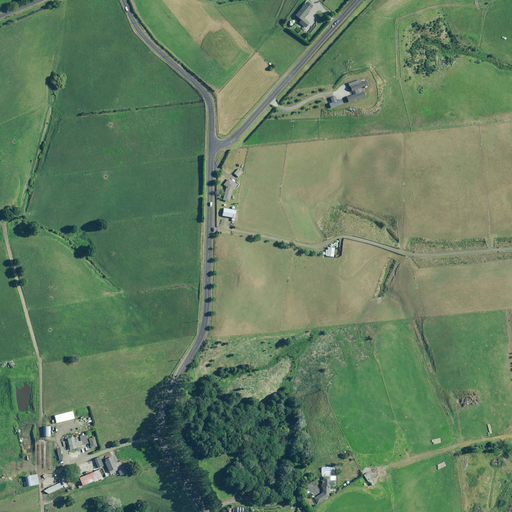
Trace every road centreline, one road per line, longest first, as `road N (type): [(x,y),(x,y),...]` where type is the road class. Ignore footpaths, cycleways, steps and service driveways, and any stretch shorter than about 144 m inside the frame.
road 1 (tertiary): [(204,511),(162,428),(206,313),(210,147)]
road 2 (tertiary): [(357,0),(237,134),(210,147)]
road 3 (unclassified): [(210,147),(206,96),(142,35),(123,0)]
